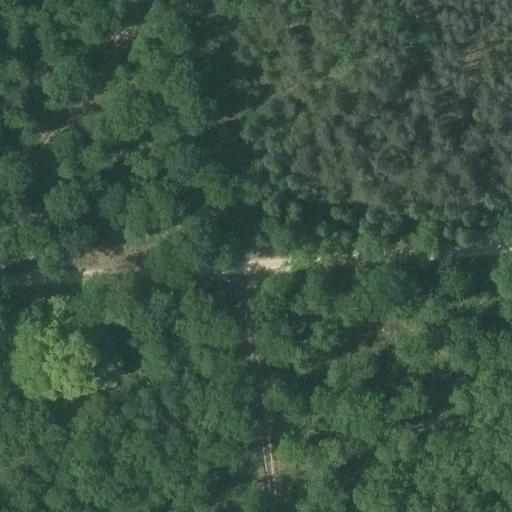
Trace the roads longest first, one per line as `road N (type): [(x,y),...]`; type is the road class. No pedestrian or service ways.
road 1 (track): [(511,251),(0,283)]
road 2 (track): [(141,0),(38,160),(23,231),(26,281)]
